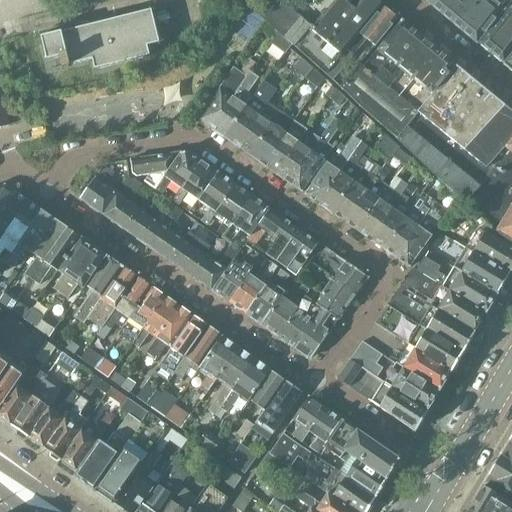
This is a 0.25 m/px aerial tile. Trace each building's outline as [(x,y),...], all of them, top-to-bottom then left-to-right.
[(311,62),(362,0),(336,0),(312,30),(278,0),(261,0),(244,4),(264,22),(271,27),(279,33),(293,45),(311,62)] [(374,0),(362,0),(311,62),(311,63),(314,65),(325,76),(326,74),(383,7),(374,0)] [(511,0),(424,0),(478,45),(511,1),(511,0)] [(511,1),(478,45),(504,66),(511,55),(511,1)] [(398,20),(383,7),(326,74),(334,80),(366,40),(375,48),(398,20)] [(80,23),(39,33),(46,62),(59,59),(62,69),(69,68),(69,66),(92,61),(95,70),(149,57),(147,47),(159,44),(158,41),(151,10),(81,27),(80,23)] [(457,67),(402,22),(379,49),(363,67),(360,64),(340,89),(361,108),(379,124),(396,138),(449,77),(457,67)] [(293,45),(279,33),(271,44),(285,55),(293,45)] [(305,79),(313,69),(302,59),(294,70),(305,79)] [(241,74),(233,69),(197,120),(211,129),(251,71),(252,72),(254,69),(248,64),(241,74)] [(449,77),(396,138),(396,139),(511,247),(511,112),(457,67),(449,77)] [(324,79),(313,69),(305,79),(317,89),(324,79)] [(211,129),(224,138),(246,107),(239,103),(258,76),(252,72),(251,71),(211,129)] [(330,99),(336,90),(332,87),(325,95),(330,99)] [(0,89),(0,128),(8,126),(0,89)] [(285,94),(278,89),(275,94),(259,117),(258,116),(237,147),(250,156),(272,125),(266,121),(285,94)] [(275,94),(269,90),(253,113),(246,107),(224,138),(237,147),(258,116),(259,117),(275,94)] [(345,98),(336,90),(330,99),(339,107),(345,98)] [(309,101),(303,109),(263,166),(276,175),(298,144),(292,140),(316,106),(309,101)] [(250,156),(263,166),(303,109),(297,106),(280,131),(272,125),(250,156)] [(289,184),(302,193),(333,148),(328,144),(341,125),(340,124),(344,120),(337,115),(326,130),(310,153),(289,184)] [(326,130),(321,126),(305,149),(298,144),(276,175),(289,184),(310,153),(326,130)] [(333,169),(327,164),(305,195),(318,204),(360,145),(365,139),(359,134),(353,141),(333,169)] [(400,150),(400,149),(386,135),(376,149),(389,161),(394,156),(400,150)] [(318,204),(331,213),(353,182),(347,179),(367,151),(360,145),(318,204)] [(189,153),(185,157),(181,154),(180,154),(163,177),(165,178),(156,191),(162,195),(171,182),(181,189),(201,161),(189,153)] [(180,154),(130,161),(132,174),(137,177),(149,176),(144,183),(156,191),(165,178),(163,177),(180,154)] [(181,189),(172,202),(178,206),(187,193),(198,201),(218,173),(201,161),(181,189)] [(392,170),(385,165),(382,171),(344,223),(357,232),(379,201),(373,197),(392,170)] [(360,187),(353,182),(331,213),(344,223),(382,171),(375,166),(360,187)] [(210,209),(201,222),(207,227),(212,219),(216,214),(216,213),(235,185),(218,173),(198,201),(210,209)] [(118,194),(95,178),(80,200),(103,216),(118,194)] [(125,231),(144,204),(139,200),(135,206),(130,202),(141,186),(141,185),(140,185),(134,180),(129,180),(130,185),(124,186),(118,194),(103,216),(125,231)] [(357,232),(370,241),(392,210),(403,196),(409,187),(402,183),(386,206),(379,201),(357,232)] [(216,213),(216,214),(232,225),(252,197),(235,185),(216,213)] [(0,214),(15,193),(5,186),(0,188),(0,214)] [(448,188),(441,196),(454,207),(460,199),(448,188)] [(0,242),(28,203),(15,193),(0,214),(0,227),(1,228),(0,228),(0,242)] [(383,250),(411,210),(406,206),(410,200),(403,196),(392,210),(370,241),(383,250)] [(232,225),(223,239),(230,244),(240,230),(250,238),(270,209),(252,197),(232,225)] [(396,259),(433,206),(435,203),(429,199),(417,216),(410,211),(383,250),(396,259)] [(41,212),(28,203),(0,242),(0,256),(14,237),(21,242),(41,212)] [(147,246),(174,208),(168,203),(156,221),(143,212),(147,206),(144,204),(125,231),(147,246)] [(433,206),(396,259),(410,268),(431,237),(431,236),(443,218),(439,215),(442,211),(433,206)] [(174,207),(174,208),(147,246),(169,262),(184,240),(170,231),(183,213),(174,207)] [(250,238),(247,242),(254,248),(264,232),(276,240),(265,256),(276,263),(299,230),(270,209),(250,238)] [(41,212),(21,242),(6,263),(14,268),(26,251),(32,254),(55,221),(41,212)] [(218,224),(212,219),(207,227),(206,227),(212,232),(218,224)] [(36,276),(68,230),(55,221),(32,254),(38,258),(29,271),(36,276)] [(68,230),(36,276),(43,281),(52,269),(58,272),(81,240),(68,230)] [(319,244),(299,230),(276,263),(295,277),(319,244)] [(466,250),(509,276),(510,276),(511,272),(511,250),(477,230),(466,250)] [(193,236),(189,233),(184,240),(169,262),(191,277),(206,255),(218,238),(213,234),(201,252),(188,243),(193,236)] [(93,248),(81,240),(58,272),(58,273),(64,277),(55,289),(62,294),(93,248)] [(310,263),(356,295),(368,278),(337,256),(322,246),(310,263)] [(107,258),(93,248),(62,294),(70,299),(78,287),(83,291),(107,258)] [(509,276),(466,250),(454,269),(497,295),(509,276)] [(228,270),(223,267),(206,255),(191,277),(212,292),(213,292),(228,270)] [(107,258),(83,291),(81,294),(89,299),(76,318),(84,324),(87,319),(123,269),(107,258)] [(235,260),(228,270),(213,292),(212,292),(229,304),(249,276),(253,270),(245,264),(241,270),(235,266),(237,262),(235,260)] [(229,304),(246,315),(265,287),(278,269),(271,263),(258,282),(249,276),(229,304)] [(356,295),(310,263),(304,271),(327,287),(322,295),(345,311),(356,295)] [(137,279),(123,269),(87,319),(102,329),(115,310),(137,279)] [(454,269),(442,288),(486,314),(497,295),(454,269)] [(442,288),(413,270),(400,288),(474,333),(486,314),(442,288)] [(151,288),(137,279),(115,310),(129,320),(151,288)] [(246,315),(262,326),(281,299),(265,287),(246,315)] [(132,345),(133,343),(143,330),(165,298),(151,288),(129,320),(118,335),(132,345)] [(281,299),(262,326),(278,338),(301,305),(310,293),(302,288),(297,296),(296,296),(290,305),(281,299)] [(400,288),(388,306),(463,353),(475,333),(474,333),(400,288)] [(315,304),(322,309),(338,321),(345,311),(322,295),(315,304)] [(165,298),(143,330),(133,343),(140,349),(150,334),(157,339),(179,308),(165,298)] [(278,338),(294,349),(317,316),(322,309),(315,304),(310,311),(301,305),(278,338)] [(388,306),(375,324),(408,346),(451,372),(452,373),(463,353),(388,306)] [(193,318),(179,308),(157,339),(147,354),(157,361),(167,346),(171,349),(193,318)] [(317,316),(294,349),(308,359),(312,359),(317,352),(316,352),(338,321),(322,309),(317,316)] [(26,328),(8,316),(0,327),(0,336),(4,340),(0,345),(10,352),(26,328)] [(171,349),(185,359),(207,328),(193,318),(171,349)] [(389,360),(396,365),(439,391),(451,372),(408,346),(375,324),(362,343),(383,356),(389,360)] [(222,338),(207,328),(185,359),(174,374),(183,381),(192,369),(197,373),(200,369),(222,338)] [(46,342),(37,336),(20,359),(30,366),(46,342)] [(238,349),(222,338),(200,369),(210,376),(203,386),(209,390),(216,381),(238,349)] [(362,343),(350,361),(362,369),(376,379),(383,369),(377,365),(383,356),(362,343)] [(255,361),(238,349),(216,381),(226,387),(209,412),(215,416),(220,409),(232,392),(255,361)] [(79,366),(62,354),(58,361),(55,364),(72,376),(77,369),(79,366)] [(271,372),(255,361),(220,409),(229,415),(241,398),(249,403),(271,372)] [(350,361),(337,379),(349,388),(362,369),(350,361)] [(0,409),(16,386),(21,378),(0,364),(0,409)] [(385,384),(428,411),(439,391),(396,365),(385,384)] [(286,382),(271,372),(249,403),(243,411),(258,422),(286,382)] [(258,422),(274,433),(300,396),(299,392),(286,382),(258,422)] [(385,384),(383,383),(372,402),(367,399),(366,399),(415,433),(429,411),(428,411),(385,384)] [(0,419),(12,427),(33,398),(16,386),(0,409),(0,419)] [(40,387),(33,398),(12,427),(18,432),(18,435),(24,440),(28,438),(28,439),(49,409),(40,403),(48,392),(40,387)] [(144,387),(136,399),(151,409),(159,398),(144,387)] [(44,450),(82,397),(74,392),(58,415),(49,409),(28,439),(44,450)] [(159,398),(151,409),(165,419),(174,406),(160,396),(159,398)] [(82,397),(44,450),(50,454),(50,458),(57,462),(60,461),(61,461),(81,432),(89,421),(81,415),(90,403),(82,397)] [(311,434),(327,411),(309,398),(292,421),(311,434)] [(327,445),(343,422),(327,411),(311,434),(327,445)] [(142,423),(94,492),(113,505),(168,427),(148,413),(142,423)] [(142,423),(130,414),(116,433),(114,432),(105,446),(99,442),(98,443),(77,473),(75,477),(74,477),(74,478),(94,492),(142,423)] [(244,440),(248,435),(254,426),(246,421),(237,435),(241,438),(244,440)] [(344,452),(387,481),(399,461),(343,422),(326,450),(340,459),(344,452)] [(168,427),(113,505),(122,511),(137,511),(161,479),(152,472),(162,458),(160,456),(176,433),(168,427)] [(61,461),(77,473),(98,443),(81,432),(61,461)] [(206,432),(201,439),(199,442),(213,453),(216,449),(221,442),(206,432)] [(307,463),(311,455),(303,449),(286,437),(283,434),(269,454),(291,469),(299,458),(307,463)] [(253,462),(257,457),(241,445),(228,463),(231,465),(245,475),(253,462)] [(496,467),(511,476),(511,453),(506,450),(496,467)] [(346,463),(340,473),(376,499),(387,481),(344,452),(340,459),(346,463)] [(161,479),(137,511),(162,511),(170,501),(187,477),(171,465),(161,479)] [(511,476),(496,467),(485,485),(511,501),(511,476)] [(353,511),(368,511),(376,499),(340,473),(335,470),(326,482),(322,479),(317,487),(327,494),(353,511)] [(189,511),(218,511),(227,500),(208,486),(189,511)] [(468,511),(511,511),(511,505),(484,487),(468,511)] [(310,509),(314,511),(353,511),(327,494),(320,504),(301,492),(296,499),(310,509)] [(185,511),(170,501),(162,511),(185,511)]
